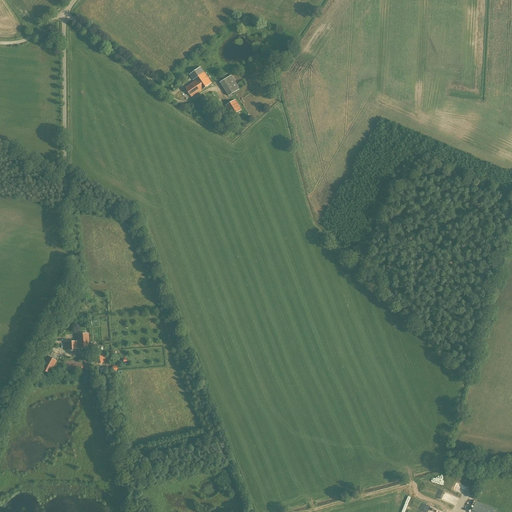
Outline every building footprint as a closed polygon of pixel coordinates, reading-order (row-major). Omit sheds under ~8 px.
[(193,80),(194,80),(195,81),(185,88),(191,97),(211,83),(200,67),(189,75),(193,80)] [(220,83),(228,96),(240,89),(231,75),(220,83)] [(225,106),(231,116),(241,110),(235,99),(225,106)] [(77,349),(89,348),(88,333),(76,334),(76,341),(65,342),(66,350),(77,349)] [(56,360),(49,357),(47,356),(40,369),(50,374),(57,361),(56,360)] [(470,511),(496,511),(497,510),(476,501),(470,511)]
